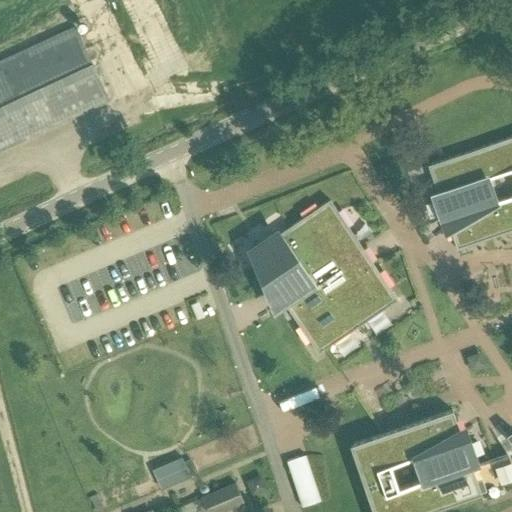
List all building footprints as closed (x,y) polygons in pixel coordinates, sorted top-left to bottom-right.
[(0,61),(0,151),(109,101),(75,27),(0,61)] [(395,428),(348,443),(370,511),(422,511),(476,495),(478,501),(511,489),(511,139),(432,166),(440,191),(433,193),(447,237),(452,234),(457,250),(469,246),(486,240),(490,239),(511,232),(511,455),(510,456),(507,452),(473,463),(465,437),(461,438),(452,410),(395,428)] [(396,300),(329,200),(249,254),(317,354),(396,300)] [(178,261),(189,257),(183,242),(171,247),(178,261)] [(320,501),(304,454),(285,461),(301,507),(320,501)] [(151,470),(160,490),(190,477),(181,457),(151,470)] [(202,498),(207,511),(225,511),(245,504),(237,484),(202,498)]
